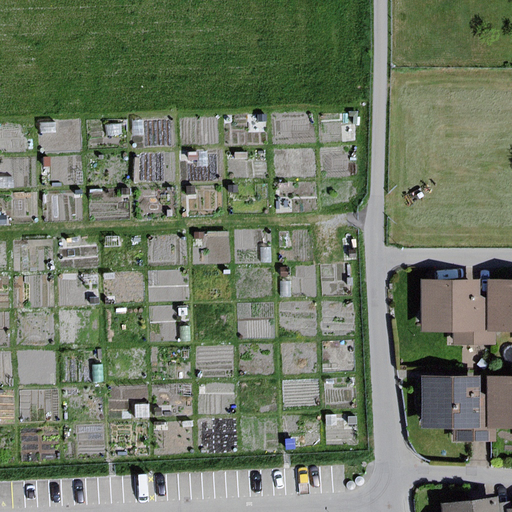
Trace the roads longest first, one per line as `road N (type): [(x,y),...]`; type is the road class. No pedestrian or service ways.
road 1 (track): [(0,234),(376,221),(380,0)]
road 2 (residential): [(399,504),(380,352),(376,221)]
road 3 (residential): [(399,504),(255,511)]
